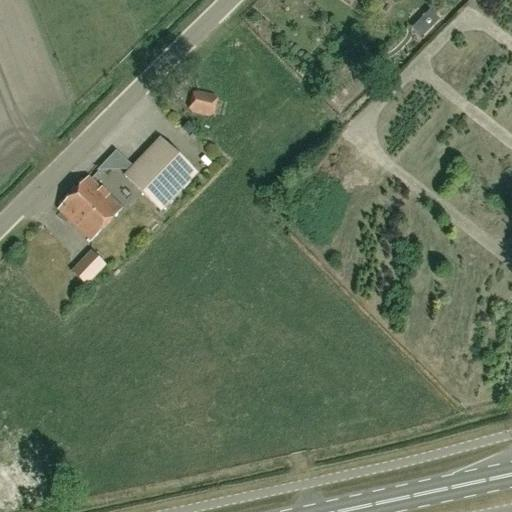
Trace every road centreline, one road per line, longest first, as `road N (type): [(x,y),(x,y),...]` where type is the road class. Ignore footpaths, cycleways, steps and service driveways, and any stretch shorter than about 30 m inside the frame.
road 1 (unclassified): [(0,225),(228,0)]
road 2 (primary): [(341,511),(511,475)]
